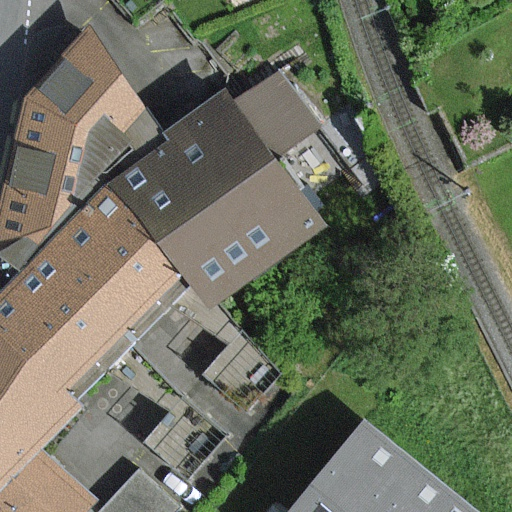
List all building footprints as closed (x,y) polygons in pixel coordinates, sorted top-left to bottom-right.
[(113,180),(107,174),(148,103),(89,38),(76,49),(29,92),(0,219),(0,248),(20,271),(112,189),(118,184),(113,180)] [(174,133),(118,184),(112,189),(194,280),(220,309),(326,213),(218,93),(174,133)] [(118,184),(174,133),(161,118),(148,103),(107,174),(113,180),(118,184)] [(20,271),(0,289),(0,314),(69,391),(194,280),(112,189),(20,271)] [(84,408),(69,391),(0,314),(0,483),(46,442),(84,408)] [(276,511),(274,509),(271,511),(472,511),(364,424),(298,511),(276,511)] [(88,511),(100,502),(46,442),(0,483),(0,506),(5,511),(88,511)] [(142,458),(99,501),(110,511),(165,511),(181,497),(142,458)]
